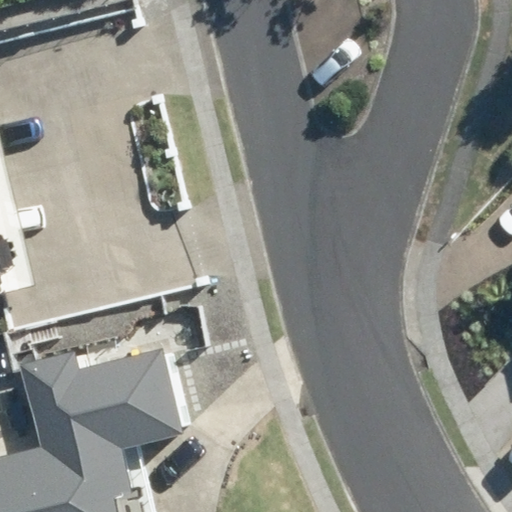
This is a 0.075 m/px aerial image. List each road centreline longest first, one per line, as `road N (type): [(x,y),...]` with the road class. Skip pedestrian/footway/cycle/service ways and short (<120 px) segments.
road 1 (residential): [(434,0),(424,91),(346,258)]
road 2 (residential): [(427,511),(401,476),(370,404),(346,258)]
road 3 (residential): [(346,258),(279,130)]
road 4 (residential): [(279,130),(244,0)]
